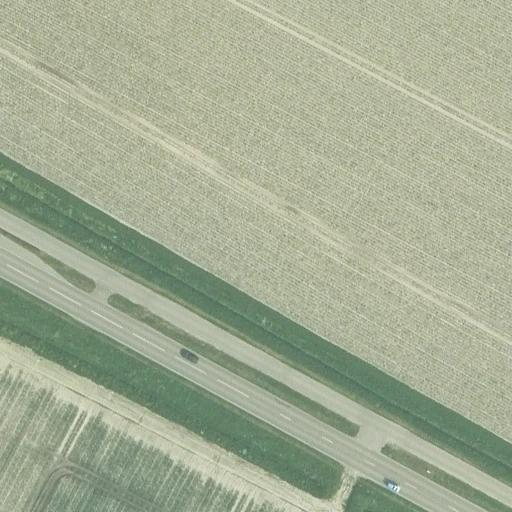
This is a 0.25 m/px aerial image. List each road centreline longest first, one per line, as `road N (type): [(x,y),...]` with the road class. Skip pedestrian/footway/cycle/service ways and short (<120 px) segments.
road 1 (unclassified): [(511,497),(0,219)]
road 2 (tertiary): [(456,511),(0,263)]
